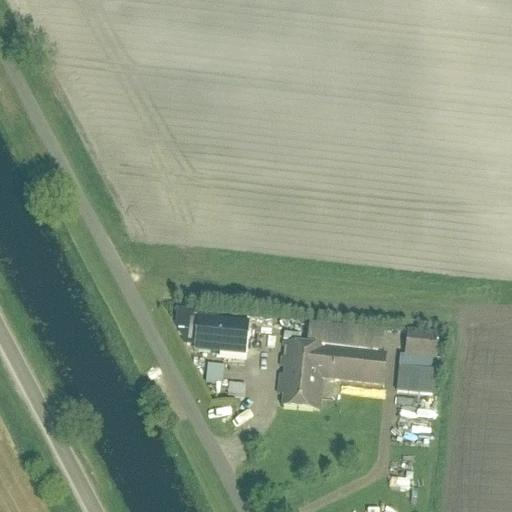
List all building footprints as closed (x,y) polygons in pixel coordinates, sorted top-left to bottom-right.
[(185,318),(187,316),(183,312),(171,325),(175,329),(178,329),(177,340),(212,343),(211,352),(204,352),(203,369),(218,371),(219,354),(231,355),(232,344),(233,344),(235,324),(185,318)] [(407,335),(404,361),(435,365),(439,340),(407,335)] [(274,398),(278,399),(276,410),(319,414),(322,383),(381,390),(385,358),(279,347),(279,350),(286,351),(285,361),(278,360),(276,370),(283,371),(283,378),(276,378),(274,398)] [(210,395),(225,393),(223,374),(208,376),(210,395)] [(173,392),(164,398),(174,416),(183,411),(173,392)] [(412,474),(392,475),(393,491),(413,489),(412,474)]
